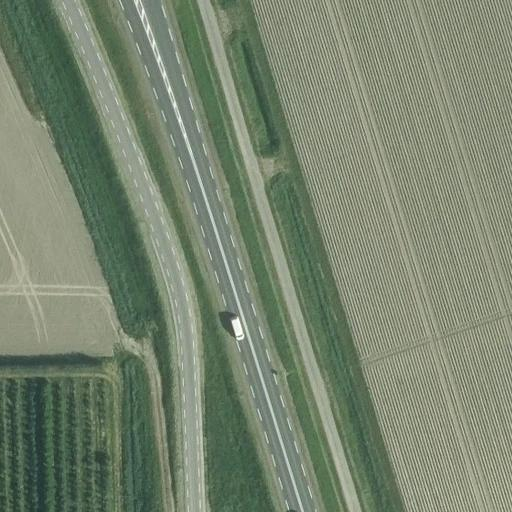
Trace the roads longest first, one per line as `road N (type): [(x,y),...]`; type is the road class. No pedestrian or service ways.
road 1 (unclassified): [(357,511),(207,0)]
road 2 (unclassified): [(193,511),(179,295),(66,0)]
road 3 (primary): [(209,219),(301,511)]
road 4 (primary): [(121,0),(209,219)]
road 5 (primary): [(209,219),(145,0)]
